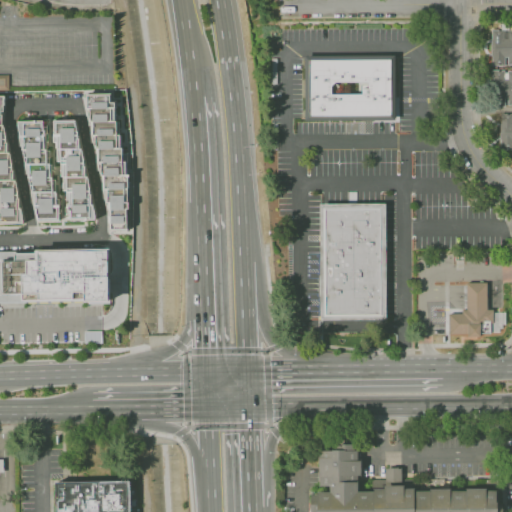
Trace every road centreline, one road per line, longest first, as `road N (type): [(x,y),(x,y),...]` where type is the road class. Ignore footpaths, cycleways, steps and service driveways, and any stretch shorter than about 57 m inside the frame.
road 1 (trunk): [(243,262),(219,0)]
road 2 (primary): [(248,406),(511,403)]
road 3 (residential): [(511,3),(282,5)]
road 4 (residential): [(511,190),(474,153),(469,136),(459,0)]
road 5 (primary): [(149,371),(0,375)]
road 6 (primary): [(441,368),(304,370)]
